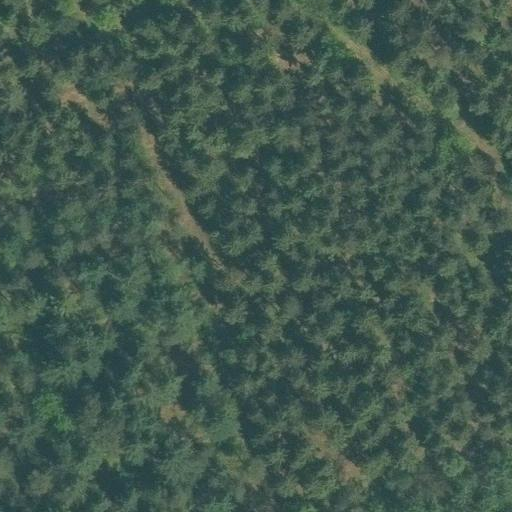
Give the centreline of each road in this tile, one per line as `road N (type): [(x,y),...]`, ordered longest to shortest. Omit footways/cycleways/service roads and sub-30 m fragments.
road 1 (track): [(511,220),(500,195),(278,0)]
road 2 (track): [(374,511),(511,474)]
